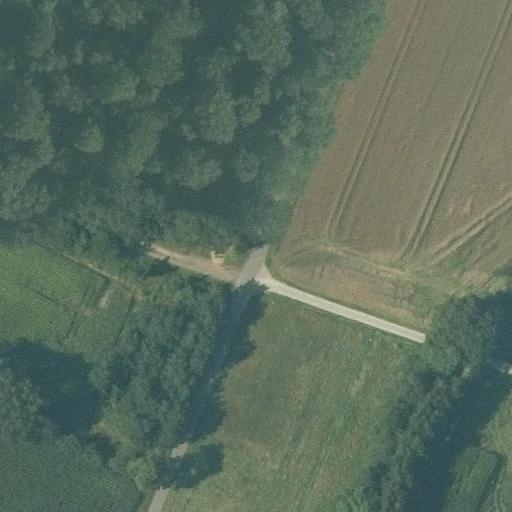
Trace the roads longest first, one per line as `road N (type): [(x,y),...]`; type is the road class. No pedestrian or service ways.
road 1 (unclassified): [(349,0),(144,511)]
road 2 (track): [(237,277),(81,225),(0,186)]
